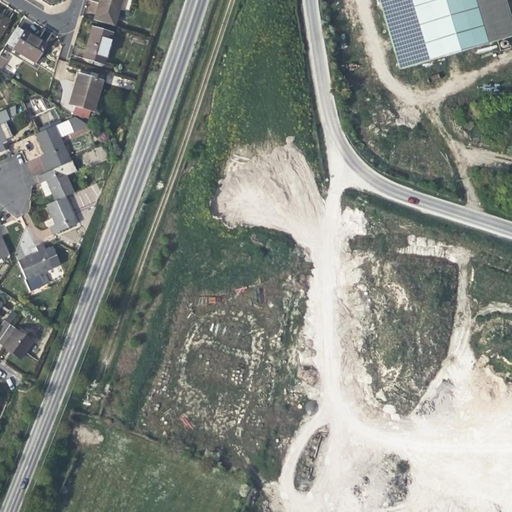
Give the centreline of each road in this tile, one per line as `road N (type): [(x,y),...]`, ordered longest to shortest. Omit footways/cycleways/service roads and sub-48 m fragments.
road 1 (secondary): [(8,511),(197,0)]
road 2 (track): [(93,401),(232,0)]
road 3 (unclassified): [(511,229),(392,189),(353,161),(330,119),(308,0)]
